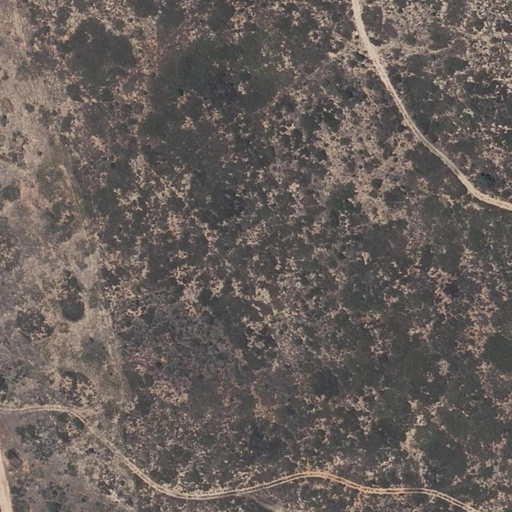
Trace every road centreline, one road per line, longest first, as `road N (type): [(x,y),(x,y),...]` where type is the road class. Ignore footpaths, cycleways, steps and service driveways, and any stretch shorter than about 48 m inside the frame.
road 1 (track): [(0,418),(51,405),(80,412),(123,473),(161,492),(348,479),(432,493),(472,511)]
road 2 (track): [(511,205),(466,186),(413,126),(364,43),(354,0)]
